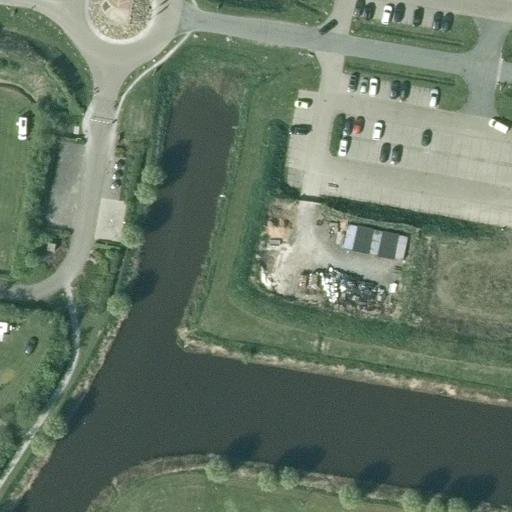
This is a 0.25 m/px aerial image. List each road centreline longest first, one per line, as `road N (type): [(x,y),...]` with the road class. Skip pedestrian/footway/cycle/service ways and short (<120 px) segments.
road 1 (unclassified): [(487,70),(167,14)]
road 2 (tertiary): [(72,3),(80,36),(109,55),(152,44),(167,14)]
